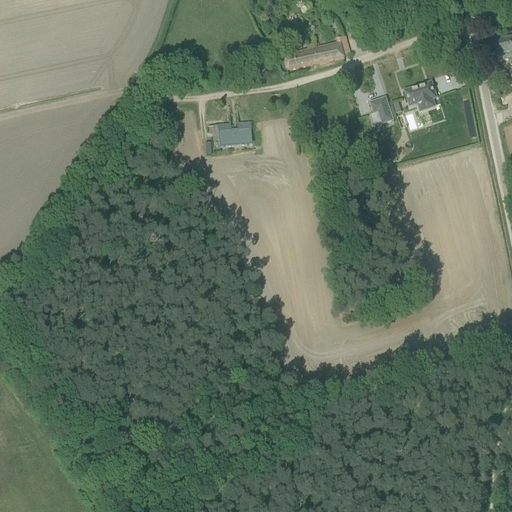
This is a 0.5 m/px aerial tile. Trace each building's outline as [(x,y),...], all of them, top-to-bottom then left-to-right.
[(343,52),(349,51),(346,37),(335,40),(336,43),(313,49),(312,44),(306,45),(307,50),(284,56),(287,72),(344,61),(343,52)] [(511,56),(511,37),(492,41),(495,57),(511,54),(511,56)] [(417,88),(405,92),(409,103),(410,108),(418,106),(420,112),(426,110),(434,107),(431,100),(436,99),(435,98),(431,84),(425,86),(425,85),(416,87),(417,88)] [(383,100),(370,104),(373,114),(370,115),(374,125),(381,123),(382,125),(393,121),(388,108),(386,109),(383,100)] [(398,104),(392,106),(395,115),(401,113),(398,104)] [(251,132),(219,134),(220,149),(252,146),(251,132)]
